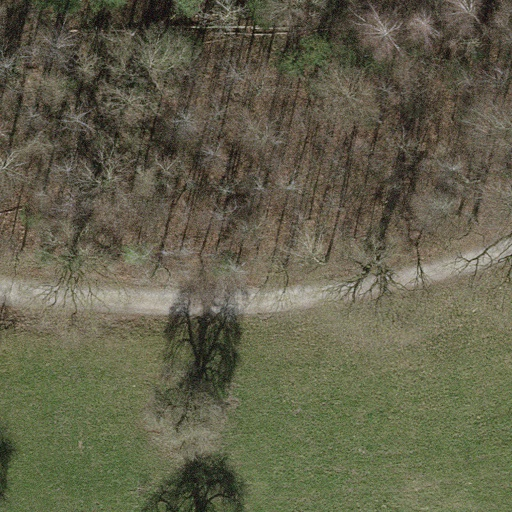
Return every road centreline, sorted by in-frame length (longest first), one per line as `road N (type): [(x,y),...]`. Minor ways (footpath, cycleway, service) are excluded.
road 1 (track): [(511,250),(419,275),(282,292),(0,284)]
road 2 (track): [(0,8),(101,13),(222,0)]
